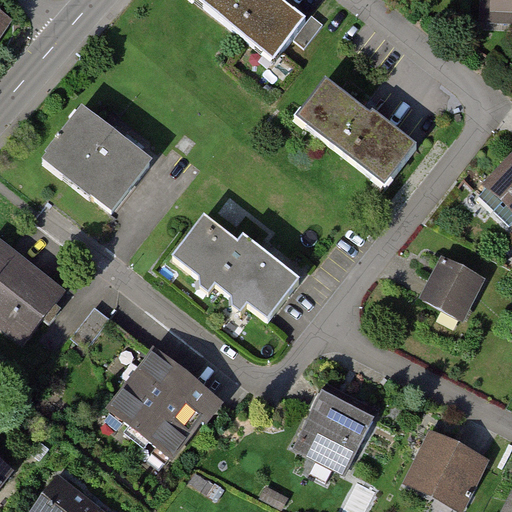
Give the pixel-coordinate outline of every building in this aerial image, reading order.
[(304,29),(267,0),(190,0),(275,66),(304,29)] [(511,0),(485,0),(485,1),(495,2),(495,12),(511,12),(511,0)] [(457,91),(415,62),(391,98),(432,126),(457,91)] [(419,152),(327,87),(299,126),(391,191),(419,152)] [(151,168),(82,114),(48,158),(90,191),(87,196),(113,216),(151,168)] [(511,226),(511,162),(478,199),(510,228),(511,226)] [(269,324),(299,285),(244,242),(239,249),(205,222),(174,261),(200,282),(206,282),(232,302),(239,301),(269,324)] [(64,296),(0,245),(0,329),(23,348),(64,296)] [(482,283),(444,263),(426,299),(463,319),(482,283)] [(93,344),(110,322),(95,310),(72,340),(87,352),(93,344)] [(205,427),(220,408),(110,322),(93,344),(127,371),(121,379),(130,387),(103,421),(118,433),(124,425),(157,450),(147,463),(161,474),(200,424),(205,427)] [(322,396),(295,448),(318,460),(309,476),(326,485),(335,469),(347,475),(374,423),(322,396)] [(483,463),(433,437),(411,482),(461,507),(483,463)] [(0,489),(12,474),(0,464),(0,489)] [(94,511),(58,485),(36,511),(94,511)] [(280,498),(267,491),(262,499),(276,506),(280,498)]
